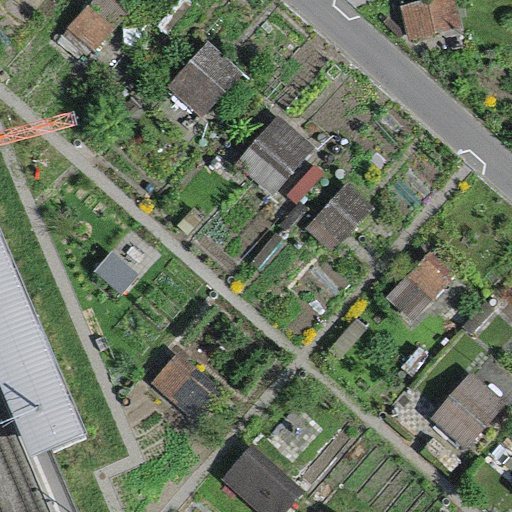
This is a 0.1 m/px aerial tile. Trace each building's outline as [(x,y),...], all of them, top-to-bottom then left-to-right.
[(130,7),(122,0),(92,0),(67,27),(91,49),(130,7)] [(450,0),(400,12),(408,46),(462,34),(453,0),(450,0)] [(242,70),(208,41),(168,88),(201,117),(242,70)] [(315,150),(278,116),(236,164),(274,197),(315,150)] [(373,207),(346,184),(308,229),(335,251),(373,207)] [(455,274),(430,251),(388,298),(413,321),(455,274)] [(176,354),(152,384),(202,423),(225,394),(176,354)] [(508,405),(472,373),(432,418),(469,450),(508,405)] [(250,447),(222,480),(259,511),(286,511),(304,493),(250,447)]
